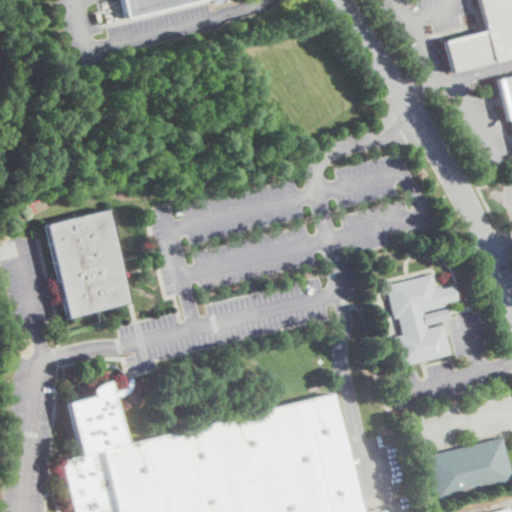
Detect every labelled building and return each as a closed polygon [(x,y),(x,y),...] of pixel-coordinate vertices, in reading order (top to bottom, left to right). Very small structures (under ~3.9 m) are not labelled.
[(197,0),(124,18),(119,0),(197,0)] [(511,0),(511,56),(491,62),(490,62),(449,72),(441,42),(483,31),(475,0),(511,0)] [(511,75),(511,119),(504,121),(498,97),(493,80),(511,75)] [(99,311),(64,319),(41,224),(105,209),(128,304),(99,311)] [(430,274),(433,288),(438,287),(439,289),(452,286),(455,300),(443,303),(443,306),(420,311),(424,329),(441,325),(448,353),(399,365),(392,337),(400,335),(396,317),(392,318),(384,285),(430,274)] [(129,390),(125,394),(112,398),(123,444),(330,393),(359,511),(377,511),(381,511),(71,511),(59,460),(77,456),(64,403),(91,396),(89,386),(108,381),(110,391),(119,389),(124,386),(125,381),(125,379),(131,378),(131,383),(129,390)] [(433,503),(431,504),(420,456),(499,437),(510,484),(433,503)]
